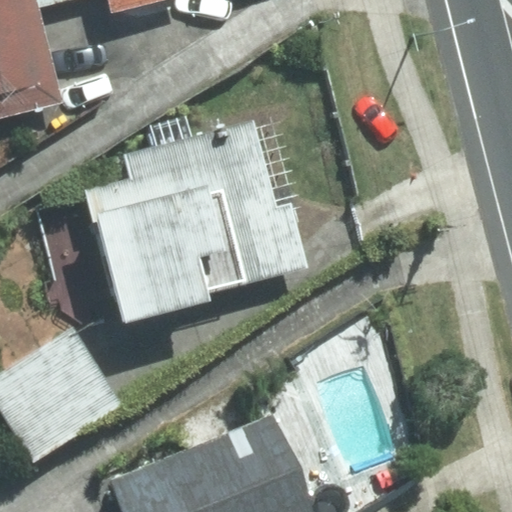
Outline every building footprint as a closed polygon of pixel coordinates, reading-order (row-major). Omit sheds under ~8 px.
[(0,0),(0,124),(50,112),(26,16),(22,0),(0,0)] [(90,0),(89,0),(22,0),(26,16),(53,10),(90,0)] [(89,0),(90,0),(96,23),(176,2),(175,0),(89,0)] [(113,189),(66,200),(97,338),(184,319),(180,301),(292,276),(278,213),(260,217),(241,133),(107,164),(113,189)] [(60,336),(0,375),(0,437),(24,473),(112,414),(86,375),(60,336)] [(288,511),(253,424),(89,486),(98,511),(288,511)]
